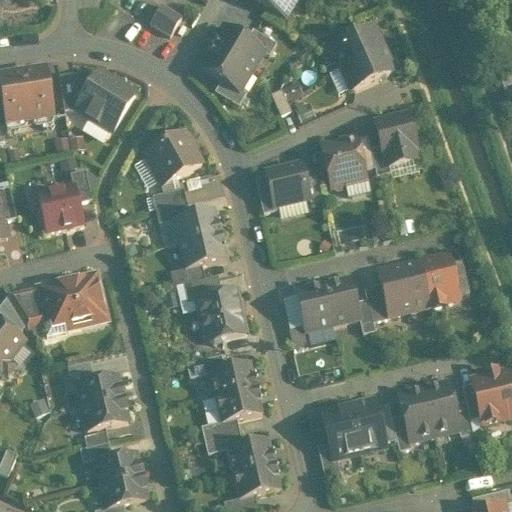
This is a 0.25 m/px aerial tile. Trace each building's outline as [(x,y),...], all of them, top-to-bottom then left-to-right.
[(298,0),(249,0),(267,11),(285,22),(286,21),(298,0)] [(172,15),(162,9),(150,29),(160,35),(172,15)] [(285,22),(267,11),(261,21),(286,36),(292,25),(286,21),(285,22)] [(182,21),(172,15),(160,35),(170,41),(182,21)] [(245,45),(224,31),(212,51),(251,75),(262,57),(263,56),(245,45)] [(374,32),(331,51),(340,73),(384,53),(374,32)] [(276,47),(253,33),(245,45),(263,56),(262,57),(269,60),(276,47)] [(511,46),(509,36),(487,43),(493,66),(511,60),(511,46)] [(251,75),(212,51),(200,70),(222,83),(239,94),(240,93),(251,75)] [(384,53),(340,73),(350,95),(394,75),(384,53)] [(511,60),(493,66),(503,91),(511,88),(511,60)] [(22,79),(29,127),(53,123),(46,75),(22,79)] [(85,77),(59,81),(64,117),(76,115),(95,84),(85,77)] [(135,99),(100,78),(95,84),(76,115),(112,137),(135,99)] [(29,127),(22,79),(0,82),(0,91),(6,130),(29,127)] [(239,94),(222,83),(215,95),(239,110),(246,97),(240,93),(239,94)] [(291,115),(282,94),(271,99),(280,120),(291,115)] [(408,120),(376,127),(382,151),(384,160),(385,160),(388,170),(389,170),(417,163),(414,153),(415,153),(408,120)] [(185,137),(145,159),(162,190),(202,168),(185,137)] [(339,149),(322,153),(331,191),(333,191),(338,194),(345,192),(348,187),(365,183),(363,175),(356,144),(355,139),(343,142),(339,149)] [(367,141),(356,144),(363,175),(375,172),(370,153),(367,141)] [(382,151),(370,153),(375,172),(377,181),(391,177),(389,170),(388,170),(385,160),(384,160),(382,151)] [(301,168),(266,177),(267,180),(274,212),(275,211),(309,203),(305,184),(301,168)] [(85,175),(70,179),(73,191),(74,191),(78,208),(92,205),(85,175)] [(267,180),(255,183),(263,218),(276,215),(275,211),(274,212),(267,180)] [(316,181),(305,184),(309,203),(310,207),(322,204),(316,181)] [(73,191),(38,200),(42,216),(39,220),(41,230),(46,233),(47,238),(83,229),(78,208),(74,191),(73,191)] [(9,193),(0,194),(0,210),(4,227),(17,224),(9,193)] [(186,207),(155,215),(159,229),(173,225),(173,224),(189,220),(186,207)] [(189,220),(173,224),(173,225),(179,249),(221,239),(219,228),(219,226),(217,227),(214,214),(189,220)] [(221,239),(179,249),(185,274),(185,275),(202,271),(226,265),(223,252),(225,252),(225,250),(224,251),(221,239)] [(448,260),(432,264),(432,265),(419,268),(429,312),(430,314),(445,310),(444,305),(458,301),(457,299),(450,268),(448,260)] [(462,265),(450,268),(457,299),(469,297),(462,265)] [(419,267),(378,277),(381,289),(389,322),(390,321),(429,312),(419,268),(419,267)] [(202,271),(185,275),(185,274),(170,278),(173,291),(183,289),(205,284),(202,271)] [(73,285),(39,293),(39,294),(46,323),(47,328),(44,329),(47,342),(66,337),(65,334),(106,325),(95,280),(86,282),(85,284),(76,287),(73,285)] [(205,284),(183,289),(187,308),(197,306),(197,305),(222,299),(218,281),(205,284)] [(350,284),(323,290),(332,331),(359,324),(355,307),(350,284)] [(381,289),(364,293),(367,304),(373,327),(390,323),(390,321),(389,322),(381,289)] [(323,290),(296,296),(297,300),(305,333),(306,337),(332,331),(323,290)] [(39,294),(8,301),(26,329),(27,331),(39,329),(38,325),(46,323),(39,294)] [(222,299),(197,305),(197,306),(207,347),(208,347),(213,350),(222,348),(225,343),(245,338),(235,296),(222,299)] [(297,300),(285,302),(293,336),(305,333),(297,300)] [(8,301),(0,310),(0,318),(21,335),(26,329),(8,301)] [(367,304),(355,307),(359,324),(363,339),(375,336),(373,327),(367,304)] [(24,346),(0,326),(0,376),(1,375),(3,376),(9,377),(13,372),(10,367),(9,366),(24,346)] [(221,360),(186,369),(190,383),(209,379),(209,377),(224,374),(221,360)] [(90,366),(67,371),(70,383),(92,377),(90,366)] [(224,374),(209,377),(209,379),(215,403),(258,393),(255,382),(256,381),(255,380),(253,380),(250,368),(224,374)] [(486,382),(472,386),(473,390),(480,421),(482,429),(511,421),(511,396),(507,377),(497,380),(496,376),(485,379),(486,382)] [(117,380),(76,390),(81,413),(124,403),(121,393),(122,393),(121,391),(119,391),(117,380)] [(448,388),(423,394),(434,440),(458,435),(459,434),(453,409),(448,388)] [(473,390),(462,393),(465,406),(469,424),(480,421),(473,390)] [(258,393),(215,403),(221,427),(221,428),(237,425),(262,419),(259,406),(261,405),(258,393)] [(423,394),(398,399),(403,421),(409,446),(410,446),(434,440),(423,394)] [(124,403),(81,413),(87,436),(128,427),(125,415),(127,415),(127,413),(126,413),(124,403)] [(374,405),(349,411),(360,458),(385,452),(385,448),(376,413),(374,405)] [(465,406),(453,409),(459,434),(458,435),(460,442),(473,439),(469,424),(465,406)] [(388,410),(376,413),(385,448),(396,445),(391,424),(388,410)] [(349,411),(321,418),(329,449),(332,464),(337,463),(360,458),(349,411)] [(409,446),(403,421),(391,424),(396,445),(399,457),(412,454),(410,446),(409,446)] [(237,425),(221,428),(221,427),(201,432),(205,446),(240,438),(237,425)] [(106,436),(84,441),(86,452),(87,453),(109,448),(106,436)] [(240,438),(205,446),(208,459),(227,455),(227,454),(243,450),(240,438)] [(243,450),(227,454),(227,455),(233,479),(276,469),(273,456),(271,457),(268,444),(243,450)] [(109,448),(87,453),(86,452),(80,454),(83,467),(94,465),(95,468),(112,463),(109,448)] [(329,449),(317,451),(326,486),(341,483),(337,463),(332,464),(329,449)] [(6,455),(0,469),(0,478),(8,481),(17,459),(6,455)] [(112,463),(95,468),(100,491),(142,481),(140,471),(140,469),(138,469),(135,458),(112,463)] [(276,469),(233,479),(239,503),(239,504),(255,501),(280,495),(277,482),(278,482),(276,469)] [(142,481),(100,491),(105,511),(114,511),(124,510),(146,504),(144,493),(146,493),(145,491),(142,481)] [(257,511),(255,501),(239,504),(239,503),(223,507),(224,511),(257,511)]
